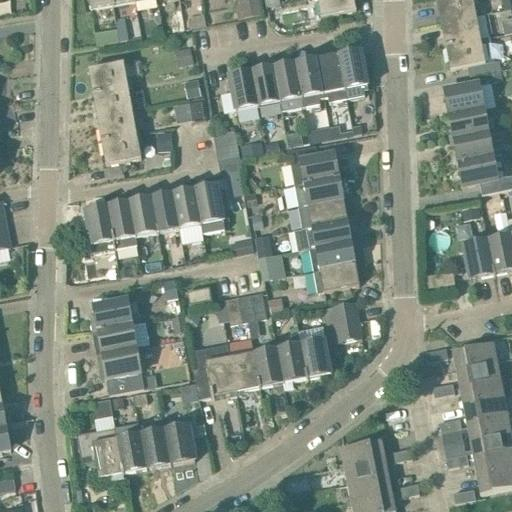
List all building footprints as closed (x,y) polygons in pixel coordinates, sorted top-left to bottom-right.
[(114,10),(112,0),(90,0),(92,14),(114,10)] [(136,6),(135,0),(112,0),(114,10),(136,6)] [(259,0),(255,0),(240,3),(237,9),(238,19),(262,15),(259,0)] [(354,0),(316,0),(321,21),(357,14),(354,0)] [(441,27),(476,20),(471,0),(451,0),(436,3),(441,27)] [(511,12),(509,0),(502,2),(504,13),(511,12)] [(280,7),(278,1),(265,3),(266,9),(280,7)] [(206,17),(190,19),(192,31),(208,28),(206,17)] [(441,27),(445,49),(480,42),(476,20),(441,27)] [(504,37),(511,35),(511,29),(503,32),(504,37)] [(127,32),(118,34),(119,43),(128,42),(127,32)] [(485,68),(480,42),(445,49),(450,75),(485,68)] [(191,51),(176,54),(180,69),(194,66),(191,51)] [(361,55),(339,59),(346,94),(347,102),(365,99),(364,95),(368,94),(361,55)] [(339,59),(317,63),(324,98),(324,102),(328,102),(329,106),(347,102),(346,94),(339,59)] [(324,98),(317,63),(296,67),(302,102),(304,110),(321,107),(320,103),(324,102),(324,98)] [(94,97),(129,91),(125,67),(90,73),(94,97)] [(302,102),(296,67),(273,72),(279,107),(281,115),(304,110),(302,102)] [(259,110),(279,107),(273,72),(252,76),(259,110)] [(238,115),(259,110),(252,76),(231,79),(238,115)] [(185,83),(188,100),(201,97),(198,81),(185,83)] [(443,95),(448,119),(483,112),(479,88),(443,95)] [(98,121),(134,115),(129,91),(94,97),(98,121)] [(204,120),(202,104),(191,106),(194,122),(204,120)] [(448,119),(452,143),(488,136),(483,112),(448,119)] [(103,146),(138,139),(134,115),(98,121),(103,146)] [(353,138),(352,132),(341,134),(340,127),(329,129),(332,142),(353,138)] [(353,138),(364,136),(362,127),(352,128),(352,132),(353,138)] [(309,140),(310,146),(332,142),(329,129),(320,131),(322,138),(309,140)] [(213,138),(216,151),(237,147),(235,134),(213,138)] [(287,136),(288,150),(304,147),(301,134),(287,136)] [(173,154),(172,135),(157,135),(157,155),(173,154)] [(452,143),(457,167),(492,160),(488,136),(452,143)] [(103,146),(107,170),(142,163),(138,139),(103,146)] [(240,148),(244,164),(266,159),(263,143),(240,148)] [(277,146),(266,148),(267,157),(278,155),(277,146)] [(216,151),(218,164),(240,161),(237,147),(216,151)] [(293,155),(295,165),(291,166),(295,190),(339,181),(335,158),(317,161),(315,150),(293,155)] [(492,160),(457,167),(461,190),(480,187),(482,199),(511,193),(511,180),(497,183),(492,160)] [(240,161),(218,164),(221,178),(225,177),(238,174),(242,174),(240,161)] [(243,199),(238,174),(225,177),(230,201),(243,199)] [(258,190),(252,181),(244,186),(250,196),(258,190)] [(299,211),(342,203),(339,181),(295,190),(299,211)] [(202,229),(203,237),(224,233),(223,225),(230,223),(227,212),(225,211),(222,197),(219,197),(218,191),(195,195),(202,229)] [(180,233),(202,229),(195,195),(173,199),(180,233)] [(255,198),(245,200),(247,211),(257,210),(255,198)] [(158,237),(180,233),(173,199),(152,202),(158,237)] [(486,216),(504,213),(501,200),(483,204),(486,216)] [(152,202),(129,206),(136,241),(158,237),(152,202)] [(303,233),(346,225),(342,203),(299,211),(303,233)] [(116,253),(137,249),(129,206),(109,210),(115,245),(116,253)] [(115,245),(109,210),(86,214),(93,249),(94,257),(116,253),(115,245)] [(480,210),(462,213),(464,224),(482,221),(480,210)] [(260,219),(251,221),(253,234),(263,232),(260,219)] [(350,246),(346,225),(303,233),(293,235),(297,256),(309,254),(350,246)] [(0,240),(9,239),(7,227),(0,228),(0,240)] [(0,253),(11,251),(9,239),(0,240),(0,253)] [(256,241),(258,255),(259,262),(273,259),(269,239),(256,241)] [(494,280),(511,276),(511,244),(511,240),(487,245),(494,280)] [(251,242),(243,243),(245,256),(253,254),(251,242)] [(470,285),(494,280),(487,245),(463,250),(470,285)] [(354,267),(350,246),(309,254),(313,274),(354,267)] [(273,259),(259,262),(259,263),(263,285),(277,282),(274,266),(277,266),(276,260),(275,259),(273,259)] [(358,290),(354,267),(313,274),(317,297),(358,290)] [(173,321),(183,319),(180,302),(177,302),(179,301),(175,283),(163,285),(166,304),(170,303),(173,321)] [(188,295),(190,309),(212,305),(210,291),(188,295)] [(262,297),(250,299),(255,324),(266,322),(262,297)] [(268,297),(271,321),(272,321),(272,317),(284,315),(281,301),(269,303),(268,297)] [(242,327),(255,324),(250,299),(238,301),(242,327)] [(231,329),(242,327),(238,301),(226,303),(231,329)] [(97,335),(133,329),(128,304),(92,310),(97,335)] [(359,318),(357,306),(323,312),(326,324),(359,318)] [(326,324),(328,336),(361,330),(359,318),(326,324)] [(183,320),(183,319),(173,321),(176,338),(187,335),(184,320),(183,320)] [(97,335),(93,336),(96,352),(102,351),(103,359),(137,353),(133,329),(97,335)] [(328,336),(330,349),(363,342),(361,330),(328,336)] [(324,344),(301,348),(307,384),(331,379),(324,344)] [(228,348),(227,349),(232,377),(236,397),(259,393),(253,357),(230,361),(228,348)] [(283,388),(307,384),(301,348),(277,353),(283,388)] [(232,377),(227,349),(195,354),(198,372),(193,373),(199,404),(212,401),(212,402),(236,397),(232,377)] [(456,375),(498,368),(495,353),(499,352),(498,349),(452,358),(456,375)] [(446,352),(426,356),(428,366),(448,362),(446,352)] [(141,376),(137,353),(103,359),(96,360),(98,367),(103,366),(106,383),(107,383),(110,398),(145,392),(142,376),(141,376)] [(277,353),(253,357),(259,393),(283,388),(277,353)] [(498,368),(456,375),(459,393),(505,384),(504,381),(501,382),(498,368)] [(459,393),(463,411),(505,403),(502,389),(506,388),(505,384),(459,393)] [(455,397),(453,387),(443,389),(445,399),(455,397)] [(443,389),(433,391),(435,401),(445,399),(443,389)] [(111,402),(113,412),(125,410),(123,400),(111,402)] [(109,403),(95,406),(98,421),(113,419),(110,403),(109,403)] [(505,403),(463,411),(465,422),(466,429),(508,420),(511,420),(511,416),(507,417),(505,403)] [(508,420),(466,429),(467,432),(468,436),(470,446),(511,438),(509,424),(511,423),(511,420),(508,420)] [(460,425),(449,427),(451,437),(462,435),(460,425)] [(439,429),(441,439),(451,437),(449,427),(439,429)] [(165,434),(171,469),(194,465),(190,443),(188,432),(187,430),(165,434)] [(200,430),(188,432),(190,443),(202,441),(200,430)] [(7,432),(0,433),(0,456),(11,454),(7,432)] [(115,432),(77,439),(82,469),(96,466),(99,482),(110,480),(110,485),(124,482),(123,478),(117,443),(115,432)] [(147,473),(171,469),(165,434),(141,439),(147,473)] [(511,439),(511,438),(470,446),(471,453),(472,457),(473,461),(473,464),(511,456),(511,439)] [(123,478),(147,473),(141,439),(117,443),(123,478)] [(381,445),(341,453),(344,468),(339,469),(340,472),(385,463),(381,445)] [(402,465),(413,463),(411,453),(401,454),(402,465)] [(401,454),(390,456),(392,466),(402,465),(401,454)] [(511,456),(473,464),(477,481),(511,473),(511,456)] [(467,460),(456,462),(458,472),(469,470),(467,460)] [(446,464),(448,474),(458,472),(456,462),(446,464)] [(348,489),(389,481),(385,463),(340,472),(341,476),(345,475),(348,489)] [(511,473),(477,481),(480,498),(511,492),(511,473)] [(15,480),(0,481),(0,494),(17,491),(15,480)] [(392,499),(389,481),(348,489),(351,504),(346,505),(347,508),(392,499)] [(409,500),(420,498),(418,488),(407,490),(409,500)] [(407,490),(397,492),(399,502),(409,500),(407,490)] [(476,503),(474,493),(454,497),(456,507),(476,503)] [(394,511),(392,499),(347,508),(348,511),(352,511),(394,511)]
